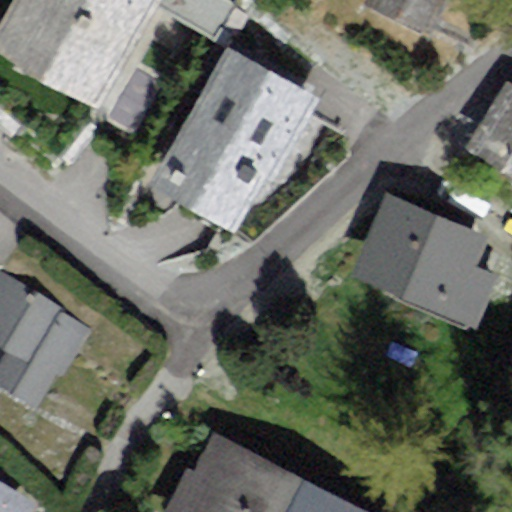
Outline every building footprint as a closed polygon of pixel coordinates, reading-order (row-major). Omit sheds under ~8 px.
[(153,0),(5,0),(0,10),(0,71),(88,119),(153,0)] [(433,0),(350,0),(346,11),(414,43),(433,0)] [(314,130),(229,82),(192,149),(276,196),(314,130)] [(449,153),(511,191),(511,93),(498,84),(449,153)] [(471,241),(371,198),(333,283),(471,342),(493,286),(459,271),(471,241)] [(84,332),(0,280),(0,329),(21,342),(2,375),(33,393),(49,367),(59,372),(84,332)] [(341,511),(202,441),(183,478),(173,474),(153,511),(341,511)] [(0,496),(0,511),(22,511),(23,511),(0,496)]
